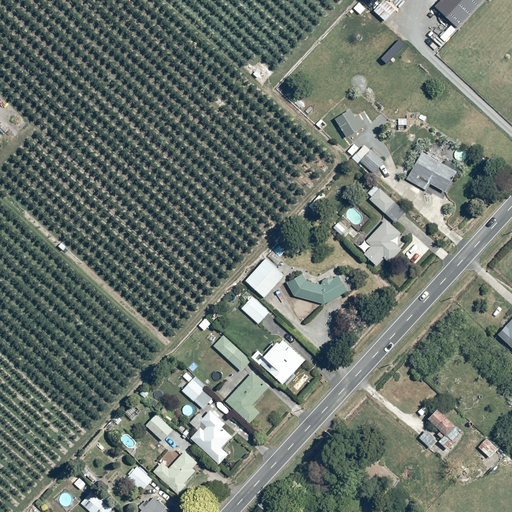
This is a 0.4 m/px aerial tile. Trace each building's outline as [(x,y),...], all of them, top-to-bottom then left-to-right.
[(393,10),(382,0),(380,0),(371,10),(383,21),(393,10)] [(366,8),(358,1),(351,9),(360,16),(366,8)] [(354,116),(350,110),(335,119),(347,139),(366,127),(358,114),(354,116)] [(383,162),(364,144),(353,155),(359,160),(372,173),(383,162)] [(430,185),(446,192),(456,172),(421,153),(406,179),(427,191),(430,185)] [(403,212),(377,188),(368,198),(394,222),(403,212)] [(313,200),(308,206),(315,212),(320,205),(313,200)] [(338,220),(332,227),(341,235),(347,228),(338,220)] [(401,234),(385,221),(366,242),(371,246),(363,255),(376,267),(383,259),(388,264),(402,250),(394,243),(401,234)] [(359,232),(352,227),(346,236),(354,241),(359,232)] [(284,275),(265,258),(244,280),(262,298),(284,275)] [(303,274),(287,282),(294,296),(323,305),(347,292),(339,277),(332,279),(329,278),(323,280),(321,285),(306,281),(303,274)] [(268,312),(251,296),(241,308),(257,323),(268,312)] [(205,317),(198,325),(204,330),(211,323),(205,317)] [(511,319),(499,333),(511,345),(511,319)] [(250,361),(222,335),(213,346),(240,371),(250,361)] [(268,355),(260,364),(282,385),(304,361),(289,347),(276,362),(268,355)] [(268,388),(252,373),(224,401),(249,424),(260,413),(252,406),(268,388)] [(199,386),(191,379),(181,390),(202,409),(212,398),(199,386)] [(199,428),(191,437),(218,462),(227,452),(222,447),(231,436),(222,427),(225,423),(210,410),(200,418),(199,428)] [(461,432),(437,410),(427,420),(444,436),(438,442),(449,450),(455,443),(453,441),(461,432)] [(172,429),(155,414),(145,425),(161,440),(172,429)] [(436,440),(426,431),(419,438),(429,448),(436,440)] [(497,449),(486,438),(477,446),(488,457),(497,449)] [(161,461),(152,470),(178,493),(186,484),(184,482),(195,469),(193,467),(197,461),(185,451),(168,467),(161,461)] [(153,479),(137,464),(126,475),(142,490),(153,479)] [(80,476),(73,484),(80,489),(86,482),(80,476)] [(108,511),(112,508),(89,491),(79,503),(89,511),(108,511)] [(138,511),(166,511),(169,509),(154,495),(138,511)]
